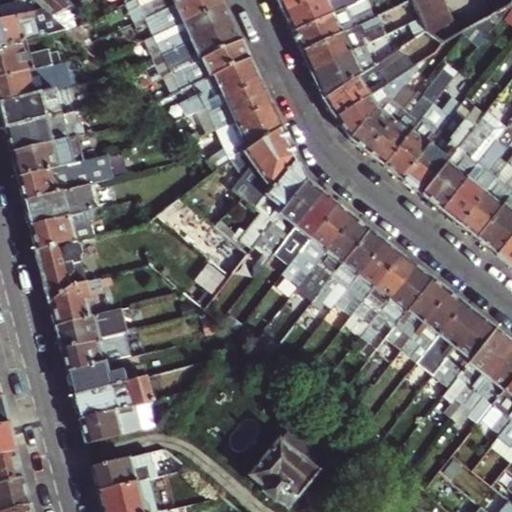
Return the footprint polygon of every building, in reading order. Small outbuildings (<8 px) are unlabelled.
[(68,0),(32,0),(44,11),(49,15),(67,7),(72,4),(68,0)] [(133,24),(133,23),(184,0),(133,0),(124,4),(133,24)] [(179,17),(182,24),(223,5),(220,0),(184,0),(133,23),(137,32),(148,27),(150,31),(179,17)] [(276,0),(283,14),(312,0),(276,0)] [(312,0),(283,14),(292,33),(346,8),(356,4),(354,0),(332,0),(327,3),(325,0),(312,0)] [(292,33),(301,53),(377,18),(411,2),(410,0),(385,0),(368,8),(350,16),(346,8),(292,33)] [(350,16),(368,8),(364,0),(356,4),(346,8),(350,16)] [(414,8),(431,0),(410,0),(411,2),(414,8)] [(419,19),(446,7),(442,0),(431,0),(414,8),(419,19)] [(511,0),(491,0),(500,11),(508,6),(511,0)] [(156,44),(161,55),(231,22),(223,5),(182,24),(170,29),(172,35),(156,44)] [(463,32),(476,47),(508,6),(500,11),(463,31),(463,32)] [(66,31),(76,26),(67,7),(49,15),(54,20),(66,31)] [(420,20),(425,31),(451,19),(446,7),(419,19),(420,20)] [(0,48),(23,42),(46,36),(44,29),(37,31),(36,25),(54,20),(49,15),(44,11),(0,22),(0,48)] [(153,37),(170,29),(182,24),(179,17),(150,31),(153,37)] [(367,38),(370,43),(386,36),(377,18),(301,53),(311,75),(333,65),(331,61),(364,46),(361,40),(367,38)] [(442,43),(458,34),(451,19),(425,31),(425,32),(442,43)] [(425,32),(425,31),(420,20),(409,25),(415,38),(425,32)] [(170,73),(172,73),(240,40),(231,22),(161,55),(170,73)] [(83,47),(91,43),(81,24),(76,26),(66,31),(83,47)] [(153,37),(156,44),(172,35),(170,29),(153,37)] [(364,46),(370,43),(367,38),(361,40),(364,46)] [(181,91),(195,85),(249,60),(240,40),(172,73),(181,91)] [(0,79),(59,64),(56,52),(47,55),(47,51),(26,56),(23,42),(0,48),(0,79)] [(311,75),(322,99),(373,66),(364,46),(331,61),(333,65),(311,75)] [(373,66),(378,73),(405,55),(401,48),(373,66)] [(322,99),(334,118),(402,73),(413,66),(405,55),(378,73),(373,66),(322,99)] [(195,85),(205,107),(259,82),(249,60),(195,85)] [(0,79),(0,105),(54,91),(58,90),(54,77),(68,73),(65,62),(59,64),(0,79)] [(402,73),(407,81),(416,70),(413,66),(402,73)] [(450,81),(454,76),(443,67),(439,72),(450,81)] [(366,153),(383,167),(430,107),(450,81),(439,72),(416,101),(406,113),(401,110),(398,113),(366,153)] [(58,90),(72,87),(68,73),(54,77),(58,90)] [(334,118),(348,139),(386,97),(391,101),(396,95),(392,92),(397,86),(401,89),(407,81),(402,73),(334,118)] [(205,107),(216,130),(269,105),(259,82),(205,107)] [(396,95),(401,89),(397,86),(392,92),(396,95)] [(398,113),(401,110),(411,97),(401,89),(396,95),(391,101),(388,104),(398,113)] [(401,180),(421,196),(480,119),(484,113),(497,97),(487,90),(476,104),(464,119),(454,112),(401,180)] [(0,116),(4,130),(60,115),(54,91),(0,105),(0,116)] [(454,112),(464,119),(476,104),(466,96),(457,107),(454,112)] [(348,139),(366,153),(398,113),(388,104),(391,101),(386,97),(348,139)] [(401,110),(406,113),(416,101),(411,97),(401,110)] [(383,167),(401,180),(454,112),(457,107),(449,101),(439,115),(430,107),(383,167)] [(217,170),(243,153),(278,124),(269,105),(216,130),(223,147),(213,155),(206,160),(217,170)] [(63,128),(77,124),(74,112),(60,115),(63,128)] [(468,159),(476,165),(504,129),(484,113),(480,119),(492,128),(468,159)] [(4,130),(10,154),(80,136),(77,124),(63,128),(60,115),(4,130)] [(421,196),(440,212),(476,165),(468,159),(492,128),(480,119),(421,196)] [(163,141),(181,137),(168,125),(164,122),(160,126),(163,141)] [(241,199),(253,209),(294,158),(278,124),(243,153),(252,166),(259,176),(241,199)] [(440,212),(458,226),(496,178),(487,171),(498,157),(511,138),(511,134),(504,129),(476,165),(440,212)] [(81,156),(71,159),(69,153),(79,150),(83,149),(80,136),(10,154),(16,179),(82,162),(81,156)] [(71,159),(81,156),(79,150),(69,153),(71,159)] [(202,182),(217,170),(206,160),(202,156),(195,159),(202,182)] [(487,171),(496,178),(506,164),(498,157),(487,171)] [(257,244),(268,230),(305,182),(305,181),(294,158),(253,209),(259,214),(238,241),(244,246),(248,242),(254,248),(257,244)] [(16,179),(23,203),(77,189),(74,178),(90,174),(86,161),(82,162),(16,179)] [(458,226),(476,240),(511,195),(511,169),(506,164),(496,178),(458,226)] [(231,192),(241,199),(259,176),(252,166),(247,169),(231,192)] [(77,189),(92,185),(90,174),(74,178),(77,189)] [(259,272),(275,252),(321,194),(305,182),(268,230),(275,235),(264,249),(251,266),(259,272)] [(23,203),(29,228),(92,211),(98,210),(92,185),(77,189),(23,203)] [(292,249),(299,253),(336,206),(321,194),(275,252),(284,259),(292,249)] [(495,255),(511,233),(511,195),(476,240),(495,255)] [(247,256),(241,250),(216,227),(181,199),(154,220),(231,277),(247,256)] [(281,276),(297,288),(352,218),(336,206),(299,253),(290,264),(281,276)] [(35,251),(73,242),(71,232),(90,227),(89,223),(94,221),(92,211),(29,228),(35,251)] [(297,288),(313,300),(368,231),(352,218),(297,288)] [(257,244),(264,249),(275,235),(268,230),(257,244)] [(313,300),(329,312),(383,242),(368,231),(313,300)] [(511,233),(495,255),(511,268),(511,233)] [(68,277),(73,276),(70,266),(80,263),(79,259),(82,254),(79,246),(74,244),(73,242),(35,251),(49,304),(70,288),(68,277)] [(244,246),(251,252),(254,248),(248,242),(244,246)] [(350,319),(354,314),(399,255),(383,242),(329,312),(338,319),(343,313),(350,319)] [(284,259),(290,264),(299,253),(292,249),(284,259)] [(354,314),(369,326),(415,268),(399,255),(354,314)] [(70,288),(86,284),(81,263),(80,263),(70,266),(73,276),(68,277),(70,288)] [(376,350),(384,340),(431,280),(415,268),(369,326),(360,338),(376,350)] [(86,302),(91,301),(89,292),(95,291),(102,289),(100,280),(86,284),(70,288),(49,304),(55,327),(90,318),(86,302)] [(403,334),(410,340),(447,293),(431,280),(384,340),(393,346),(403,334)] [(90,318),(101,316),(95,291),(89,292),(91,301),(86,302),(90,318)] [(419,347),(426,352),(464,306),(447,293),(410,340),(400,352),(409,359),(419,347)] [(432,377),(442,365),(479,318),(464,306),(426,352),(433,357),(423,370),(432,377)] [(61,351),(123,335),(117,312),(101,316),(90,318),(55,327),(61,351)] [(448,390),(457,379),(495,330),(479,318),(442,365),(449,370),(439,382),(448,390)] [(444,413),(452,419),(511,343),(495,330),(457,379),(465,386),(454,401),(444,413)] [(107,363),(116,361),(113,346),(128,343),(139,340),(137,332),(123,335),(61,351),(67,373),(107,363)] [(393,346),(400,352),(410,340),(403,334),(393,346)] [(249,348),(266,361),(275,349),(259,336),(249,348)] [(116,361),(130,357),(128,343),(113,346),(116,361)] [(483,399),(492,405),(511,379),(511,343),(452,419),(461,426),(467,418),(483,399)] [(409,359),(417,365),(426,352),(419,347),(409,359)] [(417,365),(423,370),(433,357),(426,352),(417,365)] [(73,398),(127,384),(125,373),(110,376),(107,363),(67,373),(73,398)] [(432,377),(439,382),(449,370),(442,365),(432,377)] [(73,398),(79,421),(136,407),(153,402),(147,379),(127,384),(73,398)] [(445,394),(454,401),(465,386),(457,379),(448,390),(445,394)] [(490,429),(499,437),(511,420),(511,379),(492,405),(480,421),(490,429)] [(328,412),(335,402),(320,390),(312,399),(328,412)] [(467,418),(476,425),(480,421),(492,405),(483,399),(467,418)] [(343,424),(359,437),(374,417),(359,404),(343,424)] [(85,445),(142,431),(136,407),(79,421),(85,445)] [(511,420),(499,437),(496,440),(493,445),(511,460),(511,420)] [(0,455),(14,452),(8,426),(0,427),(0,455)] [(275,501),(287,511),(317,475),(301,462),(311,449),(312,443),(294,428),(289,428),(277,443),(276,443),(247,479),(264,492),(262,495),(273,503),(275,501)] [(0,484),(21,479),(14,452),(0,455),(0,484)] [(132,469),(154,463),(151,453),(129,459),(132,469)] [(97,493),(137,483),(150,479),(158,477),(154,463),(132,469),(129,459),(91,468),(97,493)] [(0,511),(4,511),(28,506),(21,479),(0,484),(0,511)] [(144,507),(156,504),(150,479),(137,483),(144,507)] [(156,504),(144,507),(137,483),(97,493),(102,511),(163,511),(161,503),(156,504)] [(486,511),(469,497),(456,511),(486,511)] [(511,511),(511,503),(507,500),(497,511),(511,511)]
